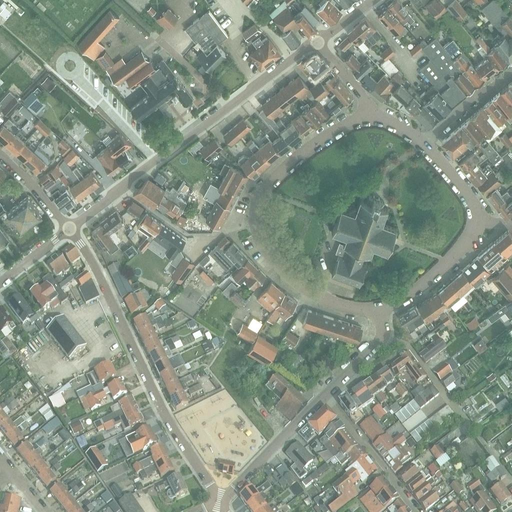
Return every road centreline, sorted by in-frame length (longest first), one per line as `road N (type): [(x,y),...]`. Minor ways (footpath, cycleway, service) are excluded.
road 1 (residential): [(377,309),(343,307),(308,291),(270,257),(254,218),(260,193),(278,175),(329,134),(369,117)]
road 2 (residential): [(219,499),(163,412),(69,229)]
road 3 (tertiary): [(69,229),(228,108)]
road 4 (residential): [(228,108),(118,2)]
road 5 (residential): [(415,511),(323,395)]
road 6 (residential): [(219,499),(323,395)]
road 7 (residential): [(377,309),(427,282),(477,223)]
